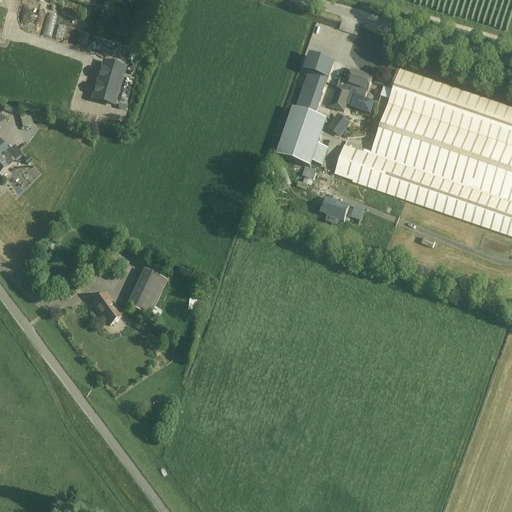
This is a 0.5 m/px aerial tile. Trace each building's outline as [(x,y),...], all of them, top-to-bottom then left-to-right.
[(51,36),(56,14),(49,13),(45,35),(51,36)] [(139,26),(132,29),(135,35),(142,32),(139,26)] [(311,57),(306,72),(327,79),(332,65),(311,57)] [(32,61),(27,84),(39,87),(45,64),(32,61)] [(126,70),(104,63),(94,100),(115,107),(126,70)] [(367,94),(373,78),(351,71),(344,91),(337,88),(330,109),(343,113),(346,105),(350,106),(349,108),(370,115),(374,103),(365,100),(367,94)] [(511,109),(400,71),(382,124),(377,137),(371,156),(344,147),(334,176),(511,237),(511,109)] [(327,79),(308,73),(294,111),(293,110),(277,157),(311,169),(312,164),(322,167),(328,150),(319,147),(327,122),(314,118),(328,80),(327,79)] [(5,106),(4,111),(17,115),(18,110),(5,106)] [(28,127),(25,114),(19,116),(23,128),(28,127)] [(341,122),(335,118),(327,129),(339,138),(347,126),(341,122)] [(370,135),(377,137),(380,129),(382,124),(374,122),(370,135)] [(0,177),(1,179),(8,174),(5,170),(13,164),(5,154),(9,151),(0,139),(0,177)] [(29,157),(24,162),(28,166),(33,162),(29,157)] [(348,208),(325,199),(320,215),(342,223),(348,208)] [(116,254),(110,250),(103,261),(123,273),(130,262),(121,256),(123,253),(118,250),(116,254)] [(167,282),(144,271),(126,307),(150,318),(167,282)] [(119,313),(106,295),(91,305),(100,318),(102,317),(110,327),(120,319),(117,314),(119,313)] [(199,310),(201,301),(189,299),(188,308),(199,310)]
